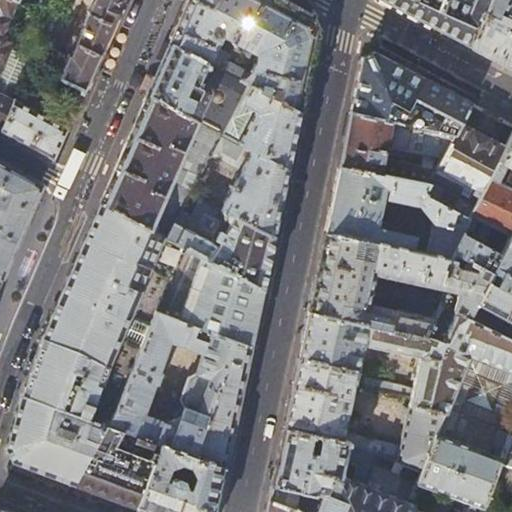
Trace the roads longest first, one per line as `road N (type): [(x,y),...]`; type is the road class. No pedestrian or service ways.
road 1 (tertiary): [(241,511),(345,8)]
road 2 (residential): [(154,0),(0,381)]
road 3 (residential): [(511,96),(345,8)]
